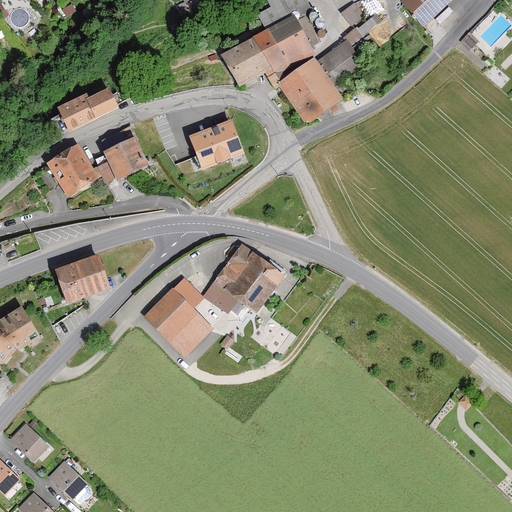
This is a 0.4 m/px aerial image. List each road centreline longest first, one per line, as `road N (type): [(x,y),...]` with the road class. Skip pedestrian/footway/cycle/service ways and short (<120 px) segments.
road 1 (residential): [(0,192),(79,135),(212,95),(258,105),(287,145)]
road 2 (tertiary): [(0,424),(185,232),(180,223)]
road 3 (residential): [(287,145),(396,92),(490,0)]
road 4 (secondary): [(511,392),(405,306),(326,257)]
road 5 (track): [(355,270),(295,352),(267,373),(218,380),(185,365)]
road 6 (residential): [(0,235),(162,201),(176,207),(180,223)]
road 7 (secondary): [(180,223),(114,237),(0,279)]
road 8 (secondary): [(326,257),(210,224)]
